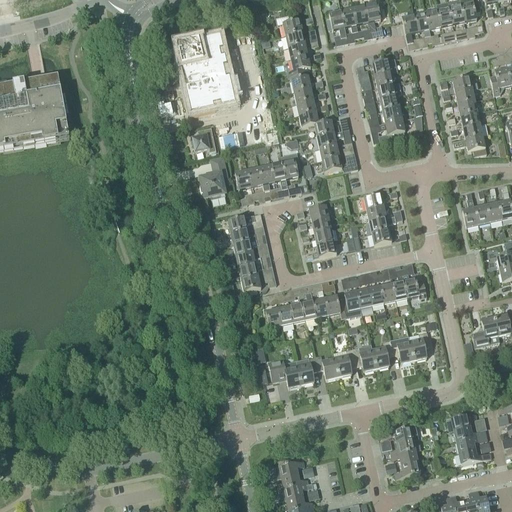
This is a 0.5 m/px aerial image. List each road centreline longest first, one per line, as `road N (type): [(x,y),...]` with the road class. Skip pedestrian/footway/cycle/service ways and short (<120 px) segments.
road 1 (tertiary): [(239,439),(210,303),(166,215),(148,150),(125,47),(129,17)]
road 2 (residential): [(434,253),(285,285),(270,212),(312,202)]
road 3 (residential): [(418,172),(382,180),(366,169),(343,58),(395,45)]
road 4 (residential): [(440,173),(419,60),(495,44)]
road 5 (residential): [(358,412),(447,393),(457,380),(448,313)]
road 6 (residential): [(239,439),(142,471),(79,479)]
road 7 (residential): [(380,505),(502,478)]
road 8 (residential): [(239,439),(358,412)]
